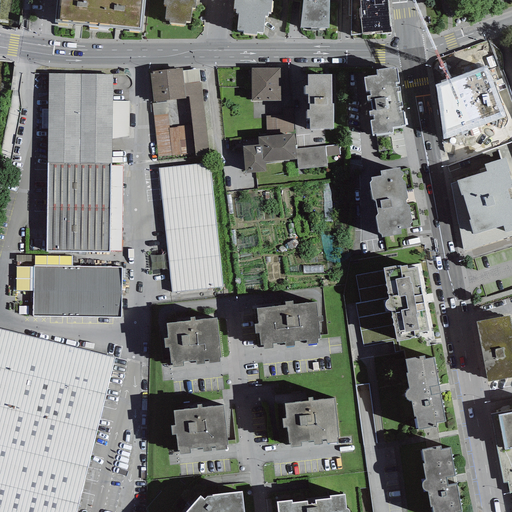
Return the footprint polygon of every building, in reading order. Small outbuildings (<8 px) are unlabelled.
[(56,0),(55,21),(99,25),(101,0),(56,0)] [(144,0),(101,0),(99,25),(142,29),(144,0)] [(195,0),(163,0),(163,2),(166,3),(165,17),(169,17),(169,20),(186,22),(186,20),(190,20),(192,6),(195,7),(195,0)] [(234,0),(234,6),(236,6),(236,11),(238,11),(237,28),(243,28),(243,31),(257,32),(257,30),(263,31),(265,14),(268,14),(268,10),(271,10),(272,0),(234,0)] [(302,0),(300,26),(329,26),(328,0),(302,0)] [(348,0),(349,16),(352,16),(351,34),(362,33),(362,31),(382,29),(382,32),(391,30),(391,25),(390,25),(387,0),(348,0)] [(397,65),(376,68),(377,73),(364,75),(366,89),(369,88),(370,93),(366,94),(367,98),(370,98),(372,108),(369,109),(370,113),(373,113),(374,118),(370,118),(372,132),(376,131),(376,132),(393,130),(393,125),(405,123),(403,109),(400,109),(399,105),(402,104),(402,100),(399,100),(397,89),(400,89),(400,85),(396,85),(395,80),(399,80),(397,65)] [(182,67),(150,71),(153,101),(186,97),(186,96),(184,83),(183,71),(182,67)] [(280,67),(251,68),(251,100),(280,100),(280,67)] [(199,69),(183,71),(184,83),(200,81),(199,69)] [(48,73),(47,162),(49,162),(111,163),(113,73),(48,73)] [(331,73),(307,73),(307,83),(305,83),(305,92),(308,92),(308,101),(309,101),(309,108),(306,108),(307,116),(309,116),(309,127),(333,127),(333,102),(332,102),(331,73)] [(209,154),(200,81),(184,83),(186,96),(189,96),(191,124),(194,153),(194,156),(209,154)] [(167,102),(152,104),(153,115),(167,114),(168,114),(167,102)] [(293,108),(282,108),(282,115),(265,116),(267,135),(294,133),(293,108)] [(167,114),(153,115),(158,157),(194,153),(191,124),(177,126),(177,127),(169,128),(167,114)] [(267,135),(258,136),(258,144),(242,145),(245,172),(266,170),(265,161),(296,158),(295,149),(294,133),(267,135)] [(325,146),(295,149),(296,158),(297,170),(327,166),(325,146)] [(511,196),(510,197),(507,187),(511,185),(511,181),(508,170),(510,170),(505,156),(485,162),(486,169),(457,178),(461,194),(463,193),(470,219),(469,219),(473,233),(503,224),(505,231),(511,228),(511,196)] [(110,251),(111,163),(49,162),(46,251),(110,251)] [(209,163),(157,169),(172,292),(224,286),(209,163)] [(399,166),(380,169),(381,173),(371,175),(371,177),(370,180),(373,197),(375,199),(377,211),(376,213),(379,230),(381,232),(381,235),(401,231),(401,227),(410,225),(410,222),(412,220),(408,203),(406,201),(405,199),(408,197),(404,180),(402,178),(402,175),(403,173),(403,170),(400,169),(399,166)] [(157,267),(167,266),(165,255),(155,257),(157,267)] [(397,338),(413,336),(420,334),(419,331),(429,329),(417,265),(407,266),(406,263),(401,264),(400,263),(383,266),(387,282),(385,282),(388,298),(387,299),(386,300),(385,303),(385,305),(386,307),(388,309),(390,309),(393,325),(395,325),(397,338)] [(122,267),(34,265),(34,267),(34,291),(33,317),(121,318),(122,267)] [(34,291),(34,267),(16,267),(15,290),(34,291)] [(285,304),(257,307),(259,322),(255,322),(256,332),(259,331),(261,343),(263,343),(264,347),(273,346),(273,341),(286,340),(286,344),(294,343),(293,339),(306,338),(307,342),(318,340),(317,337),(320,337),(318,319),(322,319),(322,314),(318,314),(316,301),(293,303),(292,299),(285,300),(285,304)] [(190,319),(167,322),(168,337),(165,337),(166,345),(169,344),(171,361),(173,360),(173,365),(183,364),(183,359),(196,358),(196,362),(204,361),(204,357),(208,357),(209,362),(220,361),(219,356),(221,356),(217,317),(195,319),(195,314),(190,315),(190,319)] [(511,327),(509,314),(476,320),(488,380),(511,375),(511,327)] [(75,511),(114,358),(0,328),(0,511),(75,511)] [(424,354),(406,357),(408,370),(407,370),(409,387),(408,388),(407,389),(406,391),(406,394),(407,396),(409,398),(412,398),(414,414),(416,413),(418,427),(434,425),(437,421),(445,419),(440,391),(439,383),(434,355),(425,357),(424,354)] [(308,399),(285,401),(286,416),(283,416),(284,424),(287,424),(289,440),(291,440),(291,445),(301,444),(300,438),(314,437),(314,441),(322,441),(322,437),(326,436),(327,441),(337,440),(337,435),(339,435),(335,396),(313,398),(313,394),(308,394),(308,399)] [(197,407),(173,409),(175,424),(172,424),(172,432),(176,432),(178,448),(179,448),(180,453),(190,452),(189,446),(203,445),(203,450),(211,449),(210,445),(215,444),(215,449),(226,448),(226,444),(227,443),(224,404),(202,406),(201,402),(196,402),(197,407)] [(511,411),(498,414),(504,447),(511,446),(511,411)] [(511,446),(504,447),(498,414),(491,415),(504,482),(508,481),(510,492),(511,491),(511,446)] [(441,445),(422,448),(424,461),(423,461),(426,477),(424,478),(423,480),(422,482),(423,485),(424,487),(426,488),(428,489),(431,504),(433,504),(433,511),(453,511),(454,511),(461,509),(457,482),(448,484),(446,476),(455,474),(450,446),(441,448),(441,445)] [(244,511),(242,490),(212,492),(212,494),(206,495),(204,497),(200,494),(184,511),(244,511)] [(291,499),(277,500),(278,511),(348,511),(349,511),(349,510),(350,509),(349,508),(348,507),(346,507),(345,493),(330,494),(331,497),(316,499),(316,502),(308,503),(307,499),(291,501),(291,499)]
